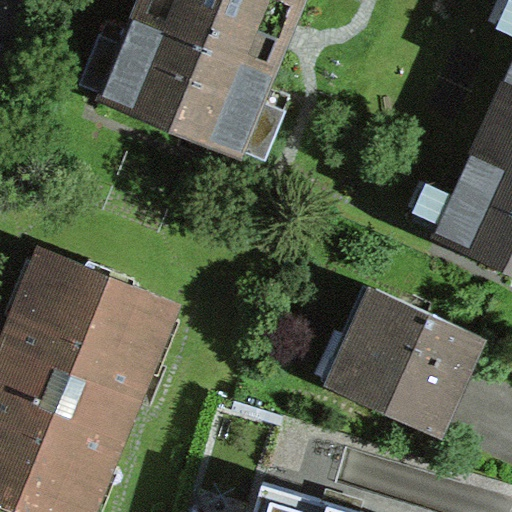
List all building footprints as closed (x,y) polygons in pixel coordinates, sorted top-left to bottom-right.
[(308,0),(133,0),(93,95),(241,157),(308,0)] [(511,55),(431,241),(511,276),(511,55)] [(93,511),(175,306),(39,253),(0,352),(0,504),(20,511),(93,511)] [(438,426),(481,337),(365,282),(322,372),(438,426)] [(258,511),(324,511),(263,496),(258,511)]
